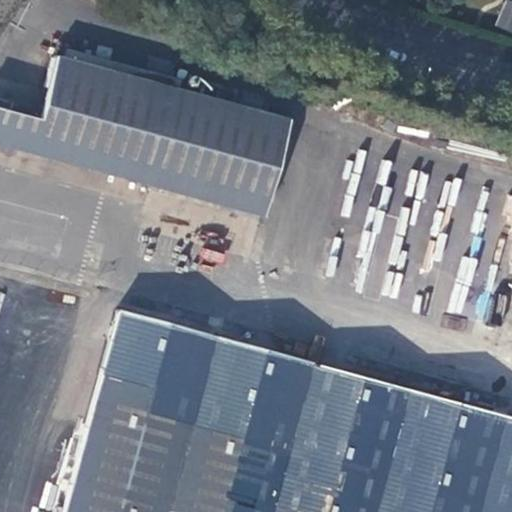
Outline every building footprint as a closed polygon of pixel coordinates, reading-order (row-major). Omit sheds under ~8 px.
[(511,1),(507,0),(504,0),(495,26),(511,32),(511,1)] [(62,58),(169,87),(172,78),(64,49),(62,58)] [(0,146),(259,216),(285,119),(169,87),(62,58),(52,56),(35,118),(0,108),(0,146)] [(511,269),(492,344),(511,349),(511,269)] [(511,511),(511,418),(114,310),(59,511),(511,511)]
